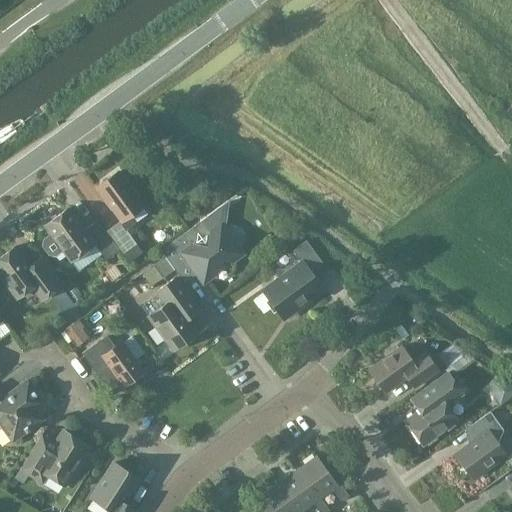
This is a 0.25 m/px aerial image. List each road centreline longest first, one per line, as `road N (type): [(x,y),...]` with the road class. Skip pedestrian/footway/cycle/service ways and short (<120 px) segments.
road 1 (tertiary): [(0,184),(252,0)]
road 2 (residential): [(196,472),(84,397),(48,351),(21,372)]
road 3 (residential): [(407,511),(305,389)]
road 4 (residential): [(196,472),(305,389)]
